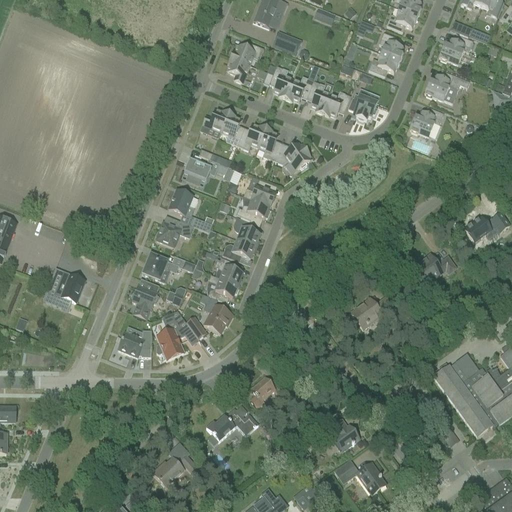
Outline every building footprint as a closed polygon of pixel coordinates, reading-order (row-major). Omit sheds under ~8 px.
[(271,0),(263,0),(253,25),(268,32),(276,14),(283,16),(287,7),(279,4),(280,3),(271,0)] [(398,13),(417,20),(421,12),(420,12),(421,8),(415,5),(416,0),(397,0),(397,3),(401,5),(398,13)] [(463,0),(460,8),(471,13),(473,8),(480,11),(484,0),(463,0)] [(486,19),(497,23),(503,7),(497,4),(499,0),(484,0),(480,11),(488,14),(486,19)] [(511,25),(511,10),(509,8),(499,23),(509,30),(511,25)] [(316,23),(327,28),(331,17),(320,12),(316,23)] [(386,30),(402,36),(405,30),(411,33),(413,28),(414,29),(417,20),(398,13),(395,20),(390,18),(386,30)] [(361,23),(358,30),(366,33),(372,36),(375,28),(361,23)] [(454,25),(450,34),(459,37),(462,28),(454,25)] [(380,57),(399,65),(403,57),(402,56),(403,52),(397,50),(399,43),(383,37),(378,48),(383,50),(380,57)] [(353,38),(351,45),(358,48),(361,41),(353,38)] [(446,64),(457,68),(463,55),(468,57),(473,45),(456,39),(454,45),(449,43),(447,48),(444,46),(439,61),(441,62),(440,63),(446,65),(446,64)] [(301,45),(287,40),(281,54),(295,60),(301,45)] [(232,61),(249,68),(252,61),(259,64),(263,53),(245,45),(243,51),(238,49),(235,56),(233,55),(232,58),(233,59),(232,61)] [(300,54),(299,58),(300,62),(304,63),(307,61),(308,58),(307,54),(303,53),(300,54)] [(368,74),(384,81),(387,74),(393,77),(395,73),(396,73),(399,65),(380,57),(377,65),(372,63),(368,74)] [(234,84),(242,87),(249,68),(232,61),(231,61),(228,68),(230,69),(227,75),(232,77),(232,78),(236,79),(234,84)] [(342,67),(349,70),(352,63),(345,61),(342,67)] [(267,76),(273,78),(276,71),(270,68),(267,76)] [(308,82),(314,83),(317,70),(311,69),(308,82)] [(278,100),(280,101),(288,83),(285,81),(287,75),(276,70),(273,79),(269,88),(275,91),(273,96),(279,98),(278,100)] [(443,105),(448,91),(457,95),(459,89),(466,92),(469,86),(441,75),(439,81),(435,79),(433,84),(430,82),(424,97),(426,98),(426,99),(431,101),(432,100),(443,105)] [(262,87),(268,90),(269,88),(273,79),(267,76),(262,87)] [(502,97),(509,100),(511,96),(511,77),(510,77),(502,97)] [(292,104),(298,106),(300,101),(303,102),(310,84),(302,81),(300,87),(288,83),(280,101),(291,105),(292,104)] [(315,115),(320,117),(328,99),(322,96),(324,90),(310,84),(303,102),(312,106),(310,111),(316,113),(315,115)] [(364,124),(366,125),(367,121),(370,122),(372,118),(374,118),(377,112),(375,111),(377,107),(366,103),(369,96),(360,92),(357,99),(355,98),(353,102),(352,102),(347,113),(354,115),(352,119),(357,121),(359,123),(362,124),(364,124)] [(329,119),(335,121),(337,116),(343,118),(350,100),(339,96),(337,102),(328,99),(320,117),(328,120),(329,119)] [(417,136),(428,141),(434,127),(439,129),(443,118),(427,111),(424,117),(420,115),(418,120),(415,119),(409,133),(411,134),(411,135),(416,137),(417,136)] [(221,136),(228,119),(229,118),(222,115),(221,117),(215,114),(213,119),(212,119),(210,123),(206,121),(200,135),(206,138),(208,131),(221,136)] [(226,146),(237,150),(244,132),(238,130),(240,125),(234,122),(235,120),(231,119),(231,120),(228,119),(221,136),(228,139),(226,146)] [(237,150),(248,154),(250,148),(257,151),(264,133),(262,132),(262,131),(259,130),(258,132),(252,129),(250,134),(244,132),(237,150)] [(263,161),(274,165),(281,147),(275,145),(277,140),(271,137),(272,135),(265,132),(264,133),(257,151),(265,154),(263,161)] [(288,164),(295,174),(299,172),(300,171),(301,173),(307,169),(305,167),(310,164),(308,161),(310,160),(301,149),(297,152),(296,149),(292,151),(281,147),(274,165),(282,168),(288,164)] [(198,159),(209,164),(212,158),(201,153),(198,159)] [(212,158),(209,164),(215,166),(218,160),(212,158)] [(205,169),(188,163),(183,176),(188,178),(186,184),(198,189),(200,185),(205,187),(209,177),(210,178),(214,180),(218,170),(219,168),(208,163),(207,165),(205,169)] [(222,183),(229,186),(234,174),(227,171),(222,183)] [(250,186),(247,193),(253,196),(250,203),(270,211),(275,199),(263,194),(264,192),(265,189),(266,187),(252,181),(250,186)] [(230,186),(227,193),(234,197),(238,189),(230,186)] [(176,194),(168,213),(177,217),(190,222),(190,220),(194,213),(188,210),(192,200),(185,197),(176,194)] [(236,219),(250,224),(253,219),(264,223),(265,221),(267,222),(270,214),(268,214),(269,211),(270,212),(270,211),(243,200),(243,201),(251,204),(249,210),(243,209),(241,213),(238,212),(236,219)] [(221,206),(218,213),(227,217),(230,209),(221,206)] [(481,221),(464,233),(469,242),(474,247),(481,241),(485,239),(488,244),(500,235),(501,236),(509,230),(506,225),(500,217),(491,224),(492,225),(486,229),(481,221)] [(0,220),(0,265),(1,266),(17,227),(15,226),(16,224),(6,220),(5,222),(0,220)] [(193,231),(208,237),(212,228),(211,228),(214,223),(206,220),(204,225),(193,221),(190,229),(193,231)] [(237,244),(256,252),(259,245),(257,245),(259,239),(251,236),(254,229),(237,222),(234,230),(234,232),(235,234),(236,235),(239,237),(237,244)] [(156,244),(173,251),(179,235),(190,239),(193,231),(190,229),(175,223),(172,230),(163,227),(159,236),(157,235),(155,241),(157,241),(156,244)] [(207,241),(210,243),(211,242),(212,241),(214,240),(216,236),(210,234),(207,241)] [(222,259),(239,266),(241,260),(249,264),(253,254),(255,255),(256,252),(237,244),(234,250),(230,249),(227,249),(225,251),(222,259)] [(145,270),(142,277),(152,281),(158,283),(161,275),(168,277),(170,274),(175,276),(178,269),(167,265),(159,262),(150,258),(147,265),(146,264),(144,269),(145,270)] [(412,287),(417,294),(446,274),(448,277),(455,272),(447,261),(437,269),(430,258),(416,268),(418,270),(411,275),(417,282),(415,284),(412,287)] [(217,263),(214,270),(218,273),(214,280),(220,283),(239,290),(239,289),(242,283),(240,282),(238,281),(240,277),(231,273),(233,267),(220,261),(219,264),(217,263)] [(194,273),(194,272),(196,268),(185,264),(181,272),(193,276),(194,273)] [(71,305),(76,306),(84,284),(63,276),(55,298),(67,303),(71,305)] [(210,294),(208,300),(215,303),(218,296),(232,302),(234,297),(236,298),(238,291),(239,291),(239,290),(220,283),(214,280),(210,279),(208,286),(215,289),(213,295),(210,294)] [(498,288),(488,289),(488,298),(498,298),(498,288)] [(132,318),(146,324),(150,313),(151,313),(153,307),(155,308),(156,307),(159,301),(158,300),(156,299),(157,298),(137,290),(135,297),(132,297),(131,301),(132,303),(131,306),(137,308),(132,318)] [(176,292),(175,296),(183,300),(186,293),(180,291),(176,292)] [(172,306),(179,309),(183,300),(175,297),(169,295),(166,303),(172,305),(172,306)] [(350,316),(363,333),(392,312),(385,301),(374,309),(369,302),(350,316)] [(67,303),(63,313),(67,315),(71,305),(67,303)] [(208,321),(203,329),(212,334),(212,335),(216,338),(218,337),(220,338),(227,326),(228,326),(232,319),(224,314),(214,309),(214,310),(208,321)] [(502,310),(497,313),(501,319),(506,315),(502,310)] [(157,349),(157,356),(158,357),(163,355),(167,363),(183,356),(177,342),(184,339),(184,338),(185,338),(185,337),(185,336),(184,336),(182,332),(187,329),(186,327),(177,315),(162,321),(163,322),(168,336),(164,337),(157,340),(160,348),(157,349)] [(19,321),(15,332),(23,335),(27,324),(19,321)] [(187,329),(198,343),(206,337),(200,329),(194,321),(186,327),(187,329)] [(118,352),(118,353),(137,361),(138,359),(141,360),(141,361),(151,361),(151,353),(151,343),(151,334),(142,334),(142,340),(141,343),(134,340),(124,337),(121,346),(120,346),(119,347),(118,347),(118,348),(118,349),(118,350),(118,351),(118,352)] [(433,381),(477,441),(492,430),(493,432),(511,418),(511,343),(509,346),(509,347),(501,353),(504,357),(500,360),(509,373),(500,380),(495,372),(492,374),(491,372),(485,376),(482,372),(478,374),(467,358),(449,371),(446,367),(439,371),(441,375),(433,381)] [(250,404),(257,412),(265,406),(263,404),(274,395),(276,398),(278,397),(265,381),(251,393),(256,399),(250,404)] [(437,414),(430,404),(421,411),(428,421),(437,414)] [(282,407),(281,408),(288,416),(292,413),(285,405),(282,407)] [(213,425),(206,431),(212,438),(207,442),(208,443),(214,449),(218,446),(236,430),(245,440),(258,428),(249,418),(244,422),(242,419),(246,415),(241,409),(236,414),(234,412),(227,419),(228,419),(226,421),(224,419),(215,427),(213,425)] [(0,410),(0,425),(15,426),(15,424),(15,423),(16,422),(16,421),(16,420),(15,419),(15,418),(15,411),(0,410)] [(312,427),(318,436),(332,426),(325,417),(312,427)] [(334,430),(329,433),(335,440),(332,442),(342,455),(351,449),(359,443),(357,441),(358,440),(355,437),(354,437),(349,429),(347,431),(342,424),(334,430)] [(294,462),(305,475),(313,468),(307,460),(310,458),(306,452),(303,455),(300,450),(292,456),(296,461),(294,462)] [(283,451),(273,458),(278,464),(288,457),(283,451)] [(152,477),(165,491),(184,473),(183,472),(186,469),(194,478),(199,473),(186,459),(180,465),(181,465),(178,468),(172,462),(162,472),(160,470),(152,477)] [(289,460),(280,466),(283,470),(288,467),(290,471),(294,468),(289,460)] [(357,478),(371,499),(385,489),(375,475),(376,474),(371,467),(359,476),(354,469),(337,481),(343,488),(357,478)] [(471,507),(474,511),(511,511),(511,489),(506,482),(471,507)] [(302,499),(309,509),(319,501),(311,491),(302,499)] [(286,511),(288,511),(278,499),(274,502),(268,493),(261,499),(263,501),(253,509),(254,511),(286,511)]
